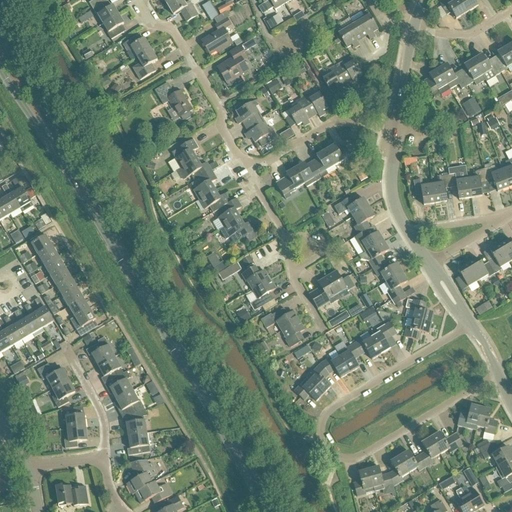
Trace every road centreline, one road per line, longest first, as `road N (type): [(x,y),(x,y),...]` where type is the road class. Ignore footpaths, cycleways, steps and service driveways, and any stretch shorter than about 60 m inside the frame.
road 1 (secondary): [(266,511),(61,151)]
road 2 (residential): [(499,376),(352,462),(327,452),(321,439),(329,410),(474,329)]
road 3 (residential): [(135,0),(150,24),(173,30),(248,172)]
road 4 (residential): [(248,172),(337,123),(394,135)]
road 5 (secondary): [(61,151),(0,31)]
